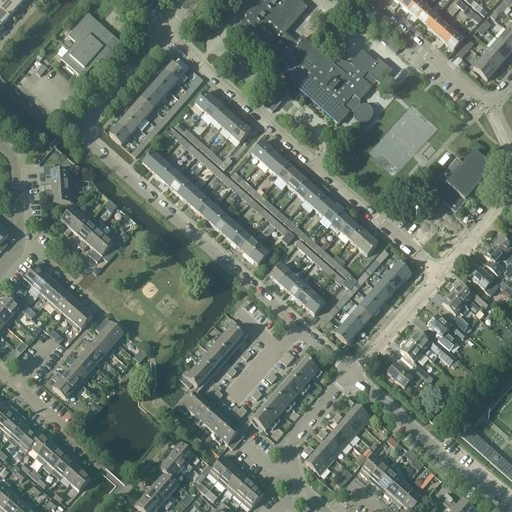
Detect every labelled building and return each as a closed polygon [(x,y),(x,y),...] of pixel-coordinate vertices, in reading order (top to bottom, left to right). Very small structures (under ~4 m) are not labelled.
[(4,0),(1,0),(0,2),(0,10),(10,19),(17,10),(4,0)] [(21,0),(4,0),(17,10),(24,2),(21,0)] [(334,67),(322,56),(306,42),(303,39),(298,46),(286,35),(308,10),(298,2),(300,0),(261,0),(245,18),(247,19),(237,30),(244,36),(263,53),(265,52),(276,62),(279,65),(275,70),(288,81),(289,81),(295,87),(339,126),(349,114),(353,114),(353,115),(353,117),(353,119),(354,121),(355,123),(356,124),(358,125),(361,126),(363,126),(366,126),(367,125),(369,124),(371,122),(372,120),(373,117),(373,115),(373,114),(372,111),(370,109),(369,108),(367,107),(365,106),(363,106),(361,106),(360,102),(376,83),(380,87),(392,73),(378,61),(376,64),(363,53),(351,66),(348,64),(345,63),(341,63),(338,64),(334,67)] [(414,0),(403,0),(399,5),(408,13),(417,3),(414,0)] [(459,10),(463,5),(459,1),(455,6),(459,10)] [(417,3),(408,13),(417,21),(426,10),(417,3)] [(503,13),(507,8),(502,4),(498,9),(503,13)] [(464,13),(468,9),(463,5),(459,10),(464,13)] [(503,13),(498,9),(494,13),(499,18),(503,13)] [(0,10),(0,24),(3,27),(10,19),(0,10)] [(426,10),(417,21),(426,29),(435,18),(426,10)] [(483,10),(479,15),(484,19),(488,14),(483,10)] [(482,21),(477,17),(472,13),(469,17),(473,21),(478,26),(482,21)] [(104,70),(124,47),(112,37),(111,39),(99,28),(100,26),(88,16),(68,38),(75,45),(61,61),(68,67),(67,69),(74,75),(75,73),(82,80),(97,63),(104,70)] [(435,18),(426,29),(435,37),(444,27),(435,18)] [(444,27),(435,37),(444,45),(453,34),(448,30),(452,26),(448,22),(444,27)] [(486,32),(490,27),(486,23),(481,28),(486,32)] [(486,32),(481,28),(477,32),(482,36),(486,32)] [(457,30),(453,34),(444,45),(453,53),(462,43),(457,38),(461,34),(457,30)] [(511,38),(507,33),(499,43),(511,54),(511,38)] [(381,43),(385,47),(395,55),(399,51),(389,42),(385,39),(381,43)] [(465,46),(470,50),(474,46),(469,41),(465,46)] [(511,54),(499,43),(490,52),(504,64),(511,55),(511,54)] [(456,56),(461,60),(470,50),(465,46),(456,56)] [(484,54),(487,56),(482,61),(496,74),(504,64),(490,52),(487,50),(484,54)] [(482,61),(474,71),(487,83),(496,74),(482,61)] [(172,65),(164,75),(179,87),(182,83),(180,81),(184,76),(172,65)] [(40,78),(47,70),(43,67),(36,74),(40,78)] [(179,87),(164,75),(156,83),(168,94),(173,88),(176,91),(179,87)] [(168,94),(156,83),(149,92),(163,105),(166,101),(164,99),(168,94)] [(194,84),(186,94),(190,97),(198,88),(194,84)] [(289,95),(280,87),(263,106),(272,114),(289,95)] [(163,105),(149,92),(141,101),(153,112),(157,106),(160,108),(163,105)] [(190,97),(186,94),(178,103),(182,106),(190,97)] [(195,106),(204,115),(214,102),(205,94),(195,106)] [(153,112),(141,101),(133,110),(145,121),(153,112)] [(223,110),(214,102),(204,115),(213,122),(223,110)] [(178,103),(170,111),(170,112),(174,115),(182,106),(178,103)] [(168,112),(169,113),(162,120),(167,124),(174,115),(170,112),(170,111),(167,108),(165,110),(168,112)] [(145,121),(133,110),(125,119),(137,129),(145,121)] [(232,118),(223,110),(213,122),(221,130),(232,118)] [(241,126),(232,118),(221,130),(230,138),(241,126)] [(137,129),(125,119),(117,128),(129,138),(132,140),(135,136),(133,134),(137,129)] [(167,124),(162,120),(161,119),(156,125),(157,126),(155,129),(159,133),(167,124)] [(202,153),(205,148),(178,124),(175,129),(202,153)] [(250,134),(241,126),(230,138),(239,146),(250,134)] [(129,138),(117,128),(109,137),(121,148),(126,142),(128,144),(131,141),(128,139),(129,138)] [(159,133),(155,129),(147,138),(151,142),(159,133)] [(249,206),(253,202),(173,131),(169,135),(249,206)] [(143,140),(144,141),(140,145),(135,140),(133,142),(139,147),(143,151),(151,142),(147,138),(145,136),(142,138),(143,139),(143,140)] [(271,152),(262,144),(251,156),(260,164),(271,152)] [(139,147),(131,156),(135,159),(135,160),(143,151),(139,147)] [(211,160),(214,156),(205,148),(202,153),(211,160)] [(280,160),(271,152),(260,164),(269,172),(280,160)] [(142,166),(151,174),(164,159),(161,156),(159,159),(153,154),(142,166)] [(465,202),(494,170),(475,154),(464,167),(457,161),(430,192),(456,216),(466,203),(465,202)] [(164,159),(151,174),(160,182),(171,170),(166,166),(171,160),(167,156),(164,159)] [(211,160),(219,168),(224,173),(232,163),(228,159),(223,164),(214,156),(211,160)] [(288,168),(280,160),(269,172),(278,180),(288,168)] [(52,176),(52,184),(72,183),(71,167),(60,168),(60,172),(56,173),(55,166),(43,167),(44,177),(52,176)] [(297,176),(288,168),(278,180),(287,188),(297,176)] [(171,170),(160,182),(169,190),(180,178),(171,170)] [(244,182),(235,174),(231,178),(240,187),(244,182)] [(306,184),(297,176),(287,188),(295,196),(306,184)] [(180,178),(169,190),(178,197),(189,185),(180,178)] [(253,190),(244,182),(240,187),(249,194),(253,190)] [(72,183),(52,184),(53,191),(45,191),(45,195),(72,193),(72,183)] [(315,192),(306,184),(295,196),(304,203),(302,205),(302,206),(315,192)] [(189,185),(178,197),(187,205),(197,193),(200,191),(195,187),(193,190),(189,185)] [(262,198),(253,190),(249,194),(258,202),(262,198)] [(324,199),(315,192),(302,206),(306,209),(308,207),(313,211),(324,199)] [(72,193),(45,195),(46,199),(53,198),(54,206),(73,205),(72,193)] [(197,193),(187,205),(196,213),(206,201),(197,193)] [(233,196),(230,200),(234,204),(238,200),(233,196)] [(271,206),(262,198),(258,202),(267,210),(271,206)] [(333,207),(324,199),(313,211),(322,219),(319,222),(333,207)] [(206,201),(196,213),(205,221),(215,209),(206,201)] [(276,230),(280,225),(253,202),(249,206),(276,230)] [(280,214),(271,206),(267,210),(276,218),(280,214)] [(215,209),(205,221),(213,229),(224,217),(219,212),(220,211),(217,207),(215,209)] [(342,215),(333,207),(319,222),(323,226),(326,223),(331,227),(342,215)] [(62,233),(65,235),(83,215),(74,208),(61,222),(67,227),(62,233)] [(288,222),(280,214),(276,218),(285,226),(288,222)] [(83,215),(65,235),(68,238),(72,232),(78,237),(91,222),(83,215)] [(350,223),(342,215),(331,227),(340,235),(336,238),(336,239),(350,223)] [(224,217),(213,229),(222,237),(233,225),(224,217)] [(91,222),(78,237),(83,242),(78,247),(81,250),(99,230),(91,222)] [(297,229),(288,222),(285,226),(294,234),(297,229)] [(359,231),(350,223),(336,239),(340,242),(343,238),(349,243),(359,231)] [(233,225),(222,237),(231,244),(242,232),(233,225)] [(289,234),(280,225),(276,230),(285,238),(289,234)] [(306,237),(297,229),(294,234),(302,241),(306,237)] [(9,238),(0,231),(0,230),(0,253),(1,254),(8,247),(4,243),(9,238)] [(99,230),(81,250),(84,252),(88,247),(94,251),(107,237),(99,230)] [(368,239),(359,231),(349,243),(358,251),(368,239)] [(242,232),(231,244),(240,252),(251,240),(242,232)] [(285,238),(281,242),(287,247),(294,239),(289,234),(285,238)] [(107,237),(94,251),(90,256),(92,258),(91,259),(97,264),(115,244),(107,237)] [(315,245),(306,237),(302,241),(311,249),(315,245)] [(377,247),(368,239),(358,251),(367,259),(377,247)] [(251,240),(240,252),(249,260),(259,248),(251,240)] [(511,250),(501,240),(492,250),(510,265),(511,263),(511,259),(508,256),(511,251),(511,250)] [(309,251),(300,244),(296,248),(305,256),(309,251)] [(324,253),(315,245),(311,249),(320,257),(324,253)] [(259,248),(249,260),(258,268),(269,256),(259,248)] [(510,265),(492,250),(489,254),(487,252),(482,257),(485,258),(484,259),(496,270),(500,265),(506,270),(510,265)] [(318,259),(309,251),(305,256),(314,264),(318,259)] [(384,252),(376,261),(381,266),(389,256),(384,252)] [(333,261),(324,253),(320,257),(329,265),(333,261)] [(327,267),(318,259),(314,264),(323,272),(327,267)] [(342,269),(333,261),(329,265),(338,273),(342,269)] [(376,261),(368,270),(373,274),(381,266),(376,261)] [(35,268),(22,283),(28,289),(30,287),(32,289),(43,275),(38,271),(43,266),(39,264),(35,268)] [(398,265),(390,274),(402,285),(411,276),(398,265)] [(270,279),(279,287),(290,274),(280,266),(270,279)] [(336,275),(327,267),(323,272),(332,279),(336,275)] [(351,277),(342,269),(338,273),(347,281),(350,278),(351,277)] [(373,274),(368,270),(360,279),(365,283),(373,274)] [(494,275),(498,280),(507,288),(511,291),(511,281),(511,282),(507,278),(498,271),(494,275)] [(484,294),(493,284),(479,272),(470,282),(484,294)] [(299,282),(290,274),(279,287),(288,294),(299,282)] [(402,285),(390,274),(382,283),(395,294),(402,285)] [(43,275),(32,289),(34,291),(32,292),(38,298),(55,278),(52,275),(48,280),(43,275)] [(345,283),(338,277),(336,275),(332,279),(341,287),(342,286),(345,283)] [(55,278),(38,298),(44,303),(46,301),(48,303),(60,290),(55,285),(59,281),(55,278)] [(360,279),(356,284),(350,278),(347,281),(346,282),(357,292),(365,283),(360,279)] [(507,288),(498,280),(494,284),(503,292),(507,288)] [(299,282),(288,294),(297,302),(307,290),(299,282)] [(357,292),(346,282),(345,283),(342,286),(349,292),(345,297),(349,301),(357,292)] [(382,283),(375,292),(387,303),(395,294),(382,283)] [(458,288),(457,289),(454,289),(451,292),(452,295),(450,297),(468,313),(474,318),(480,312),(470,302),(472,300),(458,288)] [(60,290),(48,303),(50,305),(49,307),(55,312),(72,292),(69,290),(65,294),(60,290)] [(308,290),(307,290),(297,302),(306,310),(317,298),(308,290)] [(72,292),(55,312),(60,317),(62,315),(64,317),(76,304),(71,299),(75,295),(72,292)] [(375,292),(367,301),(379,312),(387,303),(375,292)] [(485,311),(489,306),(478,296),(473,301),(485,311)] [(345,297),(337,306),(341,310),(349,301),(345,297)] [(468,313),(450,297),(442,306),(456,318),(458,315),(463,319),(468,313)] [(306,310),(307,311),(315,318),(325,306),(317,298),(306,310)] [(19,310),(7,300),(6,299),(1,304),(0,303),(0,308),(14,321),(19,315),(16,313),(19,310)] [(367,301),(359,310),(371,320),(379,312),(367,301)] [(19,309),(32,319),(35,315),(23,304),(19,309)] [(76,304),(64,317),(67,319),(65,321),(71,326),(88,307),(85,304),(81,308),(76,304)] [(337,306),(329,315),(333,319),(341,310),(337,306)] [(88,307),(71,326),(77,331),(78,330),(81,332),(93,319),(87,314),(91,309),(88,307)] [(353,311),(356,313),(351,319),(363,329),(371,320),(359,310),(356,307),(353,311)] [(14,321),(0,308),(0,323),(4,327),(6,325),(8,327),(14,321)] [(329,315),(321,324),(325,328),(333,319),(329,315)] [(437,318),(433,323),(431,322),(428,325),(429,328),(428,328),(438,336),(434,341),(439,345),(435,350),(449,363),(454,358),(449,354),(458,344),(447,334),(450,330),(437,318)] [(351,319),(343,327),(356,338),(363,329),(351,319)] [(467,337),(464,334),(468,329),(457,319),(453,324),(456,327),(452,332),(463,342),(467,337)] [(186,373),(179,381),(189,391),(192,387),(199,393),(248,339),(238,330),(237,327),(232,321),(224,330),(227,333),(219,341),(216,339),(209,347),(212,350),(204,359),(201,356),(194,364),(197,367),(189,376),(186,373)] [(124,337),(114,328),(110,325),(106,330),(101,326),(98,329),(118,347),(123,341),(121,339),(124,337)] [(348,347),(356,338),(343,327),(335,337),(348,347)] [(118,347),(98,329),(96,333),(100,337),(96,342),(109,353),(111,351),(113,353),(118,347)] [(417,334),(408,344),(428,361),(434,355),(428,349),(430,346),(417,334)] [(53,341),(59,346),(63,341),(57,336),(53,341)] [(109,353),(96,342),(91,347),(87,343),(84,346),(104,363),(109,357),(107,355),(109,353)] [(428,361),(408,344),(400,353),(413,365),(416,362),(423,367),(428,361)] [(104,363),(84,346),(81,349),(86,353),(82,358),(95,370),(97,367),(98,369),(104,363)] [(251,357),(246,352),(241,358),(246,362),(251,357)] [(286,368),(294,359),(286,352),(279,361),(286,368)] [(95,370),(82,358),(77,363),(73,359),(70,362),(89,379),(94,373),(93,372),(95,370)] [(306,358),(249,423),(261,434),(263,432),(265,434),(269,429),(272,432),(280,423),(277,420),(285,412),(288,414),(295,406),(292,404),(300,395),(303,397),(310,389),(307,386),(315,378),(318,380),(322,376),(317,371),(319,369),(306,358)] [(89,379),(70,362),(67,365),(72,369),(67,374),(80,386),(82,384),(84,385),(89,379)] [(417,386),(422,381),(411,371),(407,376),(396,366),(388,376),(404,390),(412,381),(417,386)] [(415,366),(411,371),(422,381),(429,387),(433,382),(415,366)] [(236,374),(231,369),(226,375),(231,379),(236,374)] [(80,386),(67,374),(63,379),(58,375),(55,378),(75,396),(80,390),(79,388),(80,386)] [(271,385),(276,379),(272,375),(266,381),(271,385)] [(75,396),(55,378),(53,381),(57,385),(53,391),(66,402),(68,400),(70,401),(75,396)] [(209,394),(218,402),(222,397),(218,393),(221,391),(216,386),(209,394)] [(244,438),(197,396),(193,392),(177,409),(186,417),(188,414),(197,421),(194,425),(202,432),(205,429),(214,436),(211,440),(220,447),(223,444),(232,452),(244,438)] [(251,398),(256,402),(261,396),(257,392),(251,398)] [(0,407),(0,418),(10,407),(7,405),(3,410),(0,407)] [(10,407),(0,418),(0,431),(2,433),(14,420),(9,415),(13,410),(10,407)] [(235,408),(231,413),(240,421),(247,413),(242,409),(239,412),(235,408)] [(357,408),(349,417),(363,429),(371,421),(357,408)] [(363,429),(349,417),(342,425),(356,437),(363,429)] [(14,420),(2,433),(4,435),(3,437),(9,442),(26,422),(23,419),(19,424),(14,420)] [(26,422),(9,442),(15,447),(16,445),(18,447),(30,434),(25,429),(29,425),(26,422)] [(511,467),(463,424),(456,433),(511,482),(511,467)] [(356,437),(342,425),(335,433),(349,445),(356,437)] [(349,445),(335,433),(328,441),(342,454),(349,445)] [(30,434),(18,447),(21,449),(19,451),(25,457),(30,451),(41,438),(42,436),(40,434),(35,439),(30,434)] [(30,451),(38,458),(51,443),(45,438),(44,439),(41,438),(30,451)] [(342,454),(328,441),(320,449),(334,462),(342,454)] [(51,443),(38,458),(46,465),(58,452),(55,450),(57,448),(51,443)] [(177,447),(172,453),(192,471),(195,468),(189,464),(194,458),(181,447),(179,449),(177,447)] [(334,462),(320,449),(313,457),(327,470),(334,462)] [(58,452),(46,465),(54,472),(67,457),(61,452),(60,454),(58,452)] [(192,471),(172,453),(167,459),(169,461),(167,463),(180,475),(184,469),(190,474),(192,471)] [(373,459),(361,472),(370,479),(387,459),(388,459),(385,456),(378,463),(373,459)] [(67,457),(54,472),(62,480),(74,467),(71,464),(73,463),(67,457)] [(327,470),(313,457),(306,466),(320,478),(327,470)] [(387,459),(370,479),(378,486),(390,473),(385,469),(391,462),(387,459)] [(222,460),(211,473),(209,476),(217,483),(231,468),(222,460)] [(180,475),(167,463),(165,465),(163,464),(158,470),(178,488),(179,487),(178,487),(180,485),(175,480),(180,475)] [(76,468),(74,467),(62,480),(70,487),(83,472),(77,467),(76,468)] [(231,468),(217,483),(226,490),(239,475),(231,468)] [(184,493),(178,488),(158,470),(157,470),(163,475),(158,481),(160,482),(158,485),(171,496),(176,491),(182,495),(184,493)] [(390,473),(378,486),(386,494),(405,472),(402,470),(395,478),(390,473)] [(83,472),(70,487),(79,494),(90,481),(87,479),(89,477),(83,472)] [(405,472),(386,494),(394,501),(406,488),(401,483),(408,475),(405,472)] [(420,477),(414,484),(424,494),(438,480),(431,474),(424,481),(420,477)] [(239,475),(226,490),(234,498),(247,483),(239,475)] [(247,483),(234,498),(242,505),(255,490),(257,487),(249,480),(247,483)] [(0,500),(10,490),(2,483),(0,484),(0,500)] [(171,496),(158,485),(156,487),(154,485),(149,491),(170,509),(172,506),(167,501),(171,496)] [(406,488),(394,501),(403,508),(418,490),(415,487),(411,492),(406,488)] [(10,490),(0,500),(0,511),(4,511),(15,500),(19,496),(11,489),(10,490)] [(255,490),(242,505),(249,511),(250,511),(264,497),(255,490)] [(418,490),(403,508),(406,511),(414,511),(423,502),(417,498),(421,493),(418,490)] [(172,511),(170,509),(149,491),(144,497),(146,499),(144,501),(156,511),(157,511),(162,507),(167,511),(172,511)] [(457,507),(453,503),(452,501),(446,495),(442,499),(450,506),(456,511),(473,511),(462,502),(457,507)] [(15,500),(4,511),(18,511),(24,507),(15,500)] [(156,511),(144,501),(142,503),(140,501),(134,507),(139,511),(156,511)] [(24,507),(18,511),(33,511),(35,510),(27,503),(24,507)]
